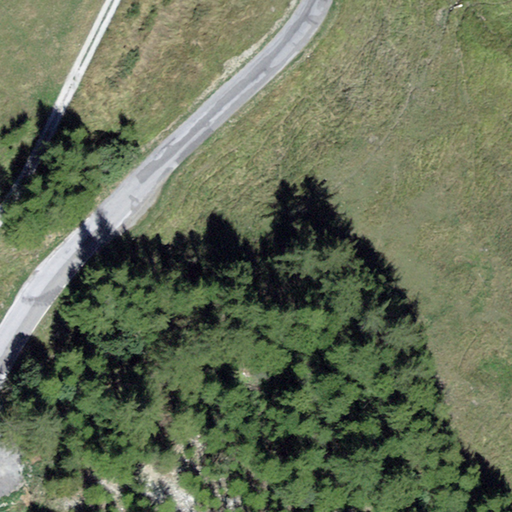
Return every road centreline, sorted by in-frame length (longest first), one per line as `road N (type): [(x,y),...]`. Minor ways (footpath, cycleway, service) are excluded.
road 1 (tertiary): [(318,0),(290,39),(52,275),(0,358)]
road 2 (track): [(112,0),(0,215)]
